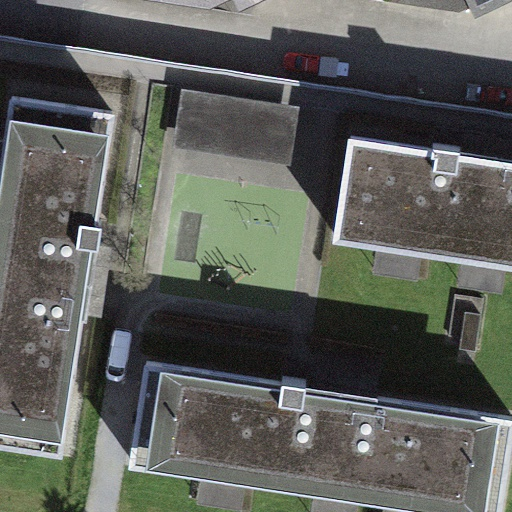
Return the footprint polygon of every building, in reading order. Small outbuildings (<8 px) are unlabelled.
[(398,0),(474,12),(499,0),(225,0),(252,3),(258,0),(398,0)] [(297,109),(181,93),(173,147),(289,163),(297,109)] [(114,110),(6,94),(0,135),(0,440),(62,450),(89,274),(114,110)] [(355,127),(339,234),(511,260),(511,150),(449,141),(355,127)] [(476,340),(483,299),(453,294),(446,335),(476,340)] [(150,354),(133,461),(470,511),(503,511),(511,453),(511,408),(294,376),(150,354)]
